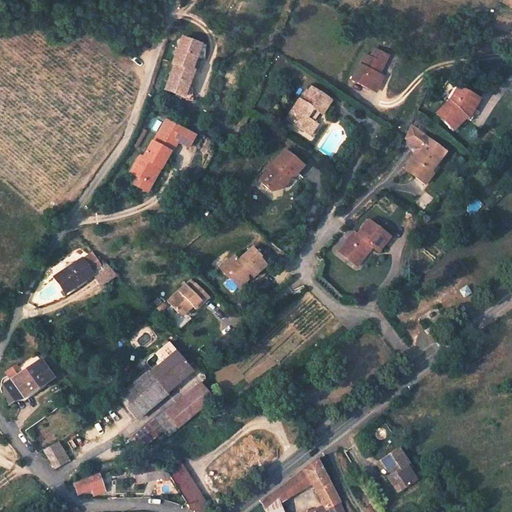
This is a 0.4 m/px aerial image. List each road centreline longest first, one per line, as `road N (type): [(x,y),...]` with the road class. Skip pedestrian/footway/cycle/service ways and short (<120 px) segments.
road 1 (unclassified): [(0,350),(30,285),(128,133),(174,0)]
road 2 (secondary): [(511,292),(232,511)]
road 3 (unclassified): [(167,511),(72,500),(0,419)]
